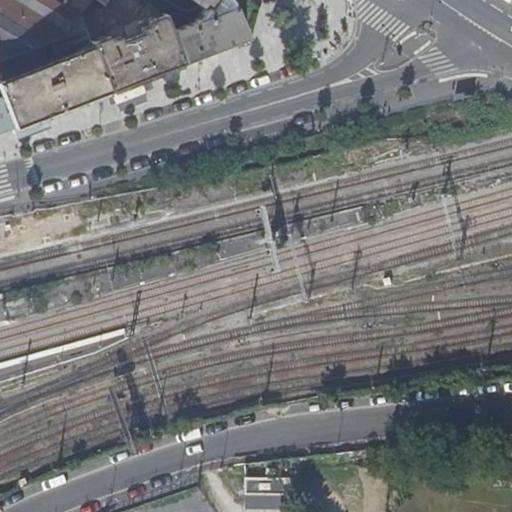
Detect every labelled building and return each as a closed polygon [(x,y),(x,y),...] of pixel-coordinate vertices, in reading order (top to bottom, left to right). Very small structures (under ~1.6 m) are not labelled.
[(51,0),(0,0),(0,57),(8,54),(48,40),(60,36),(79,16),(78,16),(51,0)] [(51,0),(78,16),(89,0),(51,0)] [(191,0),(204,9),(194,23),(171,32),(183,62),(246,39),(234,10),(233,7),(227,0),(191,0)] [(108,35),(89,42),(91,46),(109,90),(111,89),(140,78),(183,62),(171,32),(164,14),(149,4),(137,22),(140,32),(120,39),(118,35),(109,38),(108,35)] [(89,42),(79,16),(60,36),(72,47),(76,51),(91,46),(89,42)] [(60,36),(48,40),(53,53),(72,47),(60,36)] [(0,79),(0,94),(1,98),(12,127),(17,125),(45,114),(109,90),(91,46),(76,51),(17,73),(8,54),(0,57),(0,76),(1,79),(0,79)] [(140,78),(111,89),(116,102),(145,91),(140,78)] [(0,131),(12,127),(1,98),(0,98),(0,131)] [(284,494),(285,477),(244,477),(244,494),(284,494)]
